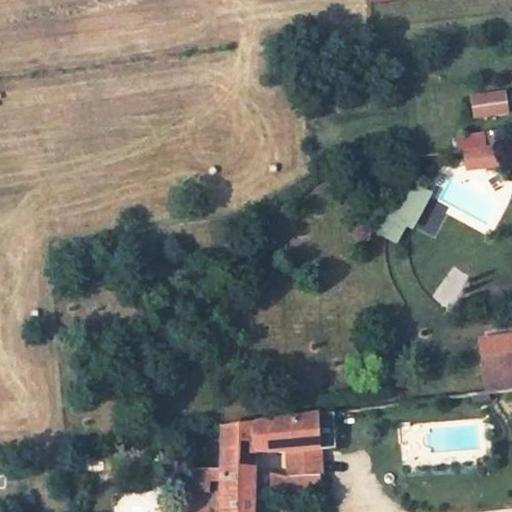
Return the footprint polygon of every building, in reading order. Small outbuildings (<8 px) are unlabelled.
[(507,92),(471,96),(474,120),(510,116),(507,92)] [(505,152),(465,157),(467,176),(507,172),(505,152)] [(511,339),(482,343),(488,391),(511,388),(511,339)] [(218,475),(251,475),(252,454),(285,452),(318,449),(318,443),(319,414),(216,427),(218,475)] [(318,476),(318,449),(285,452),(285,476),(318,476)] [(252,511),(251,475),(218,475),(219,511),(252,511)] [(318,476),(285,476),(284,497),(318,498),(318,476)]
